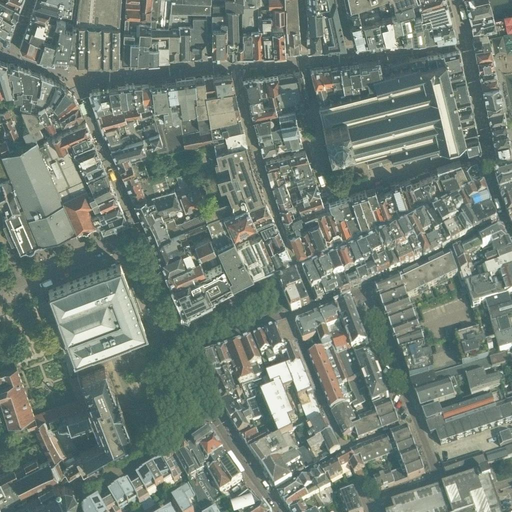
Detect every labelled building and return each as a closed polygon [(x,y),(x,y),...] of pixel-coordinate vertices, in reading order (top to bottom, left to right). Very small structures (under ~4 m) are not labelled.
[(0,0),(0,9),(14,18),(18,7),(5,0),(0,0)] [(70,14),(71,3),(61,0),(60,2),(58,2),(57,0),(34,0),(33,4),(45,7),(70,14)] [(120,9),(120,0),(74,0),(74,4),(72,18),(67,61),(75,61),(84,61),(99,61),(108,61),(108,30),(119,31),(118,31),(120,9)] [(125,0),(125,7),(123,38),(122,58),(121,58),(121,62),(148,60),(148,37),(150,34),(150,18),(150,9),(151,0),(125,0)] [(170,0),(170,11),(180,12),(187,12),(192,12),(205,12),(209,12),(209,0),(179,0),(180,0),(174,0),(170,0)] [(223,0),(224,0),(224,5),(220,4),(212,4),(212,16),(225,16),(225,38),(236,37),(237,37),(237,36),(241,36),(241,34),(237,34),(237,9),(241,9),(243,9),(243,0),(223,0)] [(243,0),(243,9),(241,9),(241,34),(241,36),(241,44),(241,55),(252,54),(262,53),(260,14),(259,8),(269,7),(284,6),(283,0),(243,0)] [(296,19),(294,0),(283,0),(284,6),(285,20),(287,52),(300,50),(298,27),(297,22),(296,19)] [(305,6),(307,30),(318,29),(321,48),(321,49),(345,46),(339,21),(335,0),(333,0),(316,0),(317,3),(305,6)] [(364,0),(358,0),(355,1),(366,44),(375,42),(364,0)] [(374,0),(364,0),(375,42),(385,41),(389,41),(384,20),(382,11),(380,0),(376,0),(380,10),(382,18),(380,19),(377,11),(376,5),(374,0)] [(380,0),(382,11),(412,0),(380,0)] [(412,0),(382,11),(384,20),(391,18),(394,29),(400,28),(402,28),(399,15),(438,0),(412,0)] [(438,0),(399,15),(402,28),(408,27),(421,26),(431,25),(431,22),(450,18),(445,0),(438,0)] [(469,18),(491,12),(487,0),(473,0),(465,2),(465,3),(469,18)] [(355,1),(343,3),(346,14),(350,31),(351,31),(352,37),(354,42),(353,43),(354,43),(354,44),(355,45),(356,45),(357,45),(361,44),(366,44),(355,1)] [(29,16),(46,20),(49,11),(32,6),(32,7),(30,15),(30,14),(29,16)] [(284,6),(269,7),(273,53),(283,52),(282,20),(285,20),(284,6)] [(260,14),(262,53),(273,53),(269,7),(259,8),(260,14)] [(0,35),(3,37),(7,36),(14,18),(0,9),(0,35)] [(53,21),(55,12),(49,11),(46,20),(53,21)] [(180,12),(170,11),(169,27),(168,58),(179,57),(180,12)] [(54,26),(57,13),(55,12),(53,21),(46,20),(43,29),(26,26),(20,43),(19,46),(21,51),(35,57),(40,39),(54,42),(57,27),(54,26)] [(187,12),(180,12),(179,57),(190,57),(192,18),(187,18),(187,12)] [(206,41),(205,12),(192,12),(192,18),(190,57),(206,56),(206,41)] [(491,12),(469,18),(470,18),(470,22),(470,23),(471,23),(471,25),(471,26),(472,30),(471,30),(472,31),(482,28),(494,26),(492,16),(491,12)] [(67,61),(72,18),(57,13),(54,26),(57,27),(54,42),(51,60),(67,61)] [(43,29),(46,20),(29,16),(26,26),(43,29)] [(225,16),(212,16),(212,25),(211,25),(211,41),(211,55),(212,55),(225,55),(225,38),(225,16)] [(155,18),(150,18),(150,34),(148,37),(148,60),(158,59),(158,26),(155,26),(155,18)] [(384,20),(389,41),(395,42),(396,42),(397,42),(394,29),(391,18),(384,20)] [(431,22),(431,25),(433,32),(435,31),(437,38),(451,36),(453,36),(454,34),(451,18),(450,18),(431,22)] [(421,26),(424,40),(437,38),(435,31),(433,32),(431,25),(421,26)] [(169,27),(158,26),(158,59),(168,58),(169,27)] [(408,27),(411,41),(424,40),(421,26),(408,27)] [(400,28),(403,42),(411,41),(408,27),(402,28),(400,28)] [(394,29),(397,42),(401,42),(402,42),(403,42),(400,28),(394,29)] [(307,50),(315,49),(321,48),(318,29),(307,30),(306,31),(307,50)] [(118,47),(119,31),(108,30),(108,61),(118,61),(119,47),(118,47)] [(472,38),(474,47),(489,45),(489,48),(498,47),(495,34),(487,35),(472,38)] [(236,37),(225,38),(225,55),(236,55),(241,55),(241,44),(236,45),(236,37)] [(492,39),(495,53),(500,52),(497,38),(492,39)] [(50,60),(51,60),(54,42),(40,39),(35,57),(50,60)] [(477,64),(478,67),(493,64),(501,62),(498,47),(489,48),(489,45),(474,47),(476,59),(477,64)] [(445,61),(446,68),(461,65),(458,49),(443,52),(444,58),(445,61)] [(442,52),(426,55),(427,61),(444,58),(443,52),(442,52)] [(408,58),(408,59),(409,65),(427,61),(426,55),(418,56),(408,58)] [(0,99),(5,97),(13,97),(13,93),(12,90),(12,89),(11,80),(5,61),(0,58),(0,99)] [(327,143),(331,159),(332,160),(332,161),(333,160),(334,162),(336,162),(336,160),(343,158),(344,160),(346,159),(345,157),(352,155),(353,157),(355,156),(355,155),(362,153),(362,154),(364,154),(393,146),(395,156),(401,154),(402,159),(403,160),(405,160),(405,159),(403,159),(402,155),(411,153),(412,157),(411,157),(411,158),(414,158),(412,152),(438,144),(440,151),(461,146),(462,151),(467,149),(464,137),(454,98),(449,79),(446,68),(445,61),(444,58),(427,61),(409,65),(408,59),(407,60),(407,59),(399,62),(398,61),(397,61),(398,62),(390,64),(386,65),(379,67),(380,74),(375,75),(376,83),(359,87),(354,88),(345,90),(338,92),(339,95),(335,96),(334,93),(327,95),(327,98),(318,100),(318,102),(317,102),(321,119),(325,118),(325,119),(321,120),(323,126),(327,143),(332,142),(327,143)] [(357,78),(359,87),(376,83),(375,75),(380,74),(379,67),(379,66),(378,59),(357,62),(361,77),(357,78)] [(9,62),(5,61),(11,80),(12,89),(12,90),(13,93),(13,97),(20,96),(16,65),(13,64),(13,62),(10,61),(9,62)] [(348,64),(354,88),(359,87),(357,78),(361,77),(357,62),(348,64)] [(494,73),(495,74),(503,73),(501,62),(493,64),(478,67),(479,75),(494,73)] [(339,65),(345,90),(354,88),(348,64),(339,65)] [(16,65),(20,96),(19,105),(26,107),(27,99),(29,89),(29,74),(29,69),(16,65)] [(330,66),(335,91),(338,90),(338,92),(345,90),(339,65),(330,66)] [(446,68),(449,79),(464,76),(462,69),(461,65),(446,68)] [(326,91),(327,95),(334,93),(334,91),(335,91),(330,66),(321,67),(324,83),(325,86),(326,91)] [(314,85),(324,83),(321,67),(311,69),(314,85)] [(26,107),(29,108),(30,99),(32,99),(36,91),(41,74),(29,69),(29,74),(29,89),(27,99),(26,107)] [(293,71),(298,96),(306,94),(301,70),(293,71)] [(286,92),(290,109),(294,108),(292,98),(298,96),(293,71),(285,73),(289,91),(286,92)] [(205,93),(233,88),(232,81),(232,80),(231,74),(231,73),(212,75),(203,76),(204,85),(205,93)] [(277,94),(286,92),(289,91),(285,73),(277,74),(279,86),(276,86),(277,94)] [(481,84),(496,81),(505,79),(503,73),(495,74),(494,73),(480,75),(479,75),(479,76),(479,77),(481,84)] [(36,91),(32,99),(42,101),(46,96),(53,78),(46,76),(41,74),(36,91)] [(260,94),(260,95),(262,105),(279,102),(277,94),(276,86),(279,86),(277,74),(264,76),(267,92),(260,94)] [(181,115),(184,134),(208,129),(205,93),(204,85),(203,76),(201,76),(197,75),(194,77),(196,96),(192,97),(194,112),(181,115)] [(264,76),(256,78),(260,94),(267,92),(264,76)] [(449,79),(454,98),(468,94),(464,76),(449,79)] [(181,133),(181,135),(184,134),(181,115),(194,112),(192,97),(196,96),(194,77),(175,80),(179,104),(171,106),(176,134),(181,133)] [(29,108),(38,110),(53,100),(63,84),(53,78),(46,96),(42,101),(32,99),(30,99),(29,108)] [(247,98),(260,95),(260,94),(256,78),(242,80),(244,85),(247,98)] [(184,148),(181,135),(181,133),(176,134),(171,106),(179,104),(175,80),(166,81),(161,81),(161,79),(154,80),(154,82),(148,83),(140,83),(134,84),(137,101),(135,102),(136,105),(121,107),(104,112),(97,114),(97,115),(99,119),(102,128),(104,128),(117,124),(121,133),(125,143),(110,147),(115,156),(134,151),(144,149),(144,148),(153,144),(157,155),(158,156),(184,148)] [(483,95),(485,101),(500,98),(508,96),(508,95),(506,88),(505,79),(496,81),(481,84),(481,85),(483,95)] [(32,131),(35,136),(35,137),(42,134),(38,127),(42,125),(41,125),(44,123),(49,130),(57,126),(55,122),(50,110),(55,108),(60,104),(72,92),(63,83),(63,84),(53,100),(38,110),(38,111),(35,112),(31,111),(21,110),(24,120),(28,128),(29,130),(30,132),(32,131)] [(137,101),(134,84),(125,85),(128,103),(135,102),(137,101)] [(128,103),(125,85),(117,86),(120,105),(128,103)] [(120,105),(117,86),(108,87),(110,99),(111,107),(112,107),(120,105)] [(110,99),(108,87),(99,89),(102,102),(110,99)] [(209,135),(241,128),(239,115),(239,113),(238,113),(237,109),(237,108),(236,103),(233,88),(205,93),(208,129),(209,135)] [(102,102),(99,89),(95,90),(95,89),(94,90),(92,90),(91,90),(89,91),(89,93),(89,94),(90,94),(91,96),(91,97),(92,100),(93,103),(93,104),(102,102)] [(316,92),(318,100),(327,98),(327,95),(326,91),(316,92)] [(72,92),(60,104),(55,108),(50,110),(55,122),(78,103),(72,92)] [(277,94),(279,102),(281,111),(290,109),(286,92),(277,94)] [(292,98),(294,108),(295,108),(296,108),(307,106),(308,105),(306,94),(298,96),(292,98)] [(454,98),(464,137),(476,134),(474,123),(470,105),(468,94),(454,98)] [(247,98),(250,107),(262,105),(260,95),(247,98)] [(485,101),(486,110),(501,106),(501,105),(510,103),(508,96),(500,98),(485,101)] [(104,109),(111,107),(110,99),(102,102),(93,104),(96,111),(104,109)] [(253,119),(255,130),(269,127),(269,126),(272,126),(270,120),(267,121),(265,116),(265,115),(265,114),(281,111),(279,102),(262,105),(250,107),(253,119)] [(55,122),(57,126),(61,124),(62,124),(65,123),(82,114),(81,112),(78,103),(55,122)] [(486,110),(489,121),(503,118),(511,117),(511,115),(510,103),(501,105),(501,106),(486,110)] [(0,121),(1,121),(1,122),(4,130),(3,137),(17,138),(18,135),(14,126),(10,118),(8,111),(7,110),(0,112),(0,121)] [(280,124),(296,120),(294,111),(284,113),(280,114),(277,114),(280,124)] [(511,117),(503,118),(489,121),(491,130),(505,127),(511,125),(511,117)] [(285,126),(290,145),(290,146),(301,143),(297,131),(296,120),(280,124),(280,127),(285,126)] [(56,133),(50,136),(55,148),(65,144),(67,147),(91,138),(85,121),(73,126),(64,129),(56,133)] [(102,128),(106,137),(121,133),(117,124),(104,128),(102,128)] [(493,141),(507,138),(508,139),(511,137),(511,125),(505,127),(491,130),(491,132),(493,141)] [(269,129),(272,136),(276,148),(290,145),(285,126),(280,127),(270,129),(269,126),(269,127),(269,129)] [(258,139),(272,136),(269,129),(269,127),(255,130),(258,138),(258,139)] [(214,151),(245,143),(243,134),(244,133),(243,130),(242,129),(241,128),(209,135),(211,141),(213,141),(214,150),(214,151)] [(184,148),(211,141),(209,135),(208,129),(184,134),(181,135),(184,148)] [(106,137),(110,147),(125,143),(121,133),(106,137)] [(464,137),(467,149),(477,147),(479,144),(476,134),(464,137)] [(1,153),(39,243),(39,244),(51,240),(56,239),(59,238),(63,236),(63,235),(74,231),(75,231),(75,230),(45,162),(49,160),(44,143),(38,145),(35,138),(35,137),(35,136),(29,139),(30,142),(9,150),(1,153)] [(45,162),(75,230),(82,228),(88,226),(94,224),(89,210),(95,208),(91,199),(86,189),(82,180),(78,172),(75,164),(71,156),(67,147),(65,144),(55,148),(50,136),(46,139),(43,141),(44,143),(49,160),(45,162)] [(272,136),(258,139),(260,144),(259,144),(260,147),(262,152),(262,153),(276,150),(276,148),(272,136)] [(507,138),(493,141),(494,150),(497,152),(508,150),(509,148),(511,148),(511,137),(508,139),(507,138)] [(94,146),(91,138),(67,147),(71,156),(94,146)] [(0,142),(0,150),(1,153),(9,150),(5,141),(0,142)] [(225,201),(229,211),(248,203),(263,198),(258,184),(252,168),(245,143),(214,151),(218,162),(214,164),(217,177),(216,177),(220,189),(225,187),(231,202),(225,201)] [(118,165),(122,174),(137,169),(140,175),(147,173),(147,172),(144,164),(137,167),(136,162),(135,162),(135,161),(137,160),(138,162),(157,155),(153,144),(144,148),(144,149),(134,151),(137,159),(118,165)] [(412,152),(414,158),(425,157),(428,157),(428,156),(430,156),(440,153),(440,151),(438,144),(412,152)] [(98,154),(94,146),(71,156),(75,164),(98,154)] [(393,146),(364,154),(367,165),(392,157),(395,156),(393,146)] [(0,199),(1,199),(3,204),(0,206),(1,208),(0,208),(0,212),(1,215),(4,214),(8,225),(10,229),(10,230),(13,237),(13,236),(15,241),(19,251),(24,249),(27,251),(33,249),(34,245),(39,243),(1,153),(0,150),(0,199)] [(115,156),(118,165),(137,159),(134,151),(115,156)] [(296,165),(308,160),(305,151),(293,154),(296,165)] [(101,162),(98,154),(75,164),(78,172),(101,162)] [(286,166),(287,171),(289,178),(295,176),(294,175),(299,173),(296,165),(293,154),(284,156),(278,158),(280,165),(281,168),(286,166)] [(475,156),(452,164),(459,183),(476,175),(477,174),(478,171),(479,170),(475,156)] [(266,168),(266,169),(280,165),(278,158),(264,161),(264,162),(265,162),(266,168)] [(299,173),(311,169),(308,160),(296,165),(299,173)] [(78,172),(82,180),(105,170),(101,162),(78,172)] [(182,165),(184,172),(192,170),(190,163),(182,165)] [(452,164),(437,169),(443,181),(446,189),(459,183),(452,164)] [(266,169),(269,177),(282,172),(282,173),(287,171),(286,166),(281,168),(280,165),(266,169)] [(122,174),(126,182),(136,179),(139,187),(148,185),(152,197),(162,194),(169,191),(164,174),(144,180),(144,179),(149,177),(147,173),(140,175),(137,169),(122,174)] [(284,180),(286,188),(297,184),(315,179),(311,169),(299,173),(294,175),(295,176),(289,178),(284,180)] [(437,169),(429,172),(434,185),(443,181),(437,169)] [(82,180),(86,189),(109,179),(105,170),(82,180)] [(271,185),(284,180),(289,178),(287,171),(282,173),(282,172),(269,177),(271,184),(271,185)] [(417,175),(417,176),(426,198),(437,193),(434,185),(429,172),(428,171),(417,175)] [(496,181),(498,187),(511,183),(511,173),(498,178),(496,181)] [(176,180),(178,187),(186,185),(183,175),(180,176),(181,179),(176,180)] [(417,176),(409,179),(418,201),(426,198),(417,176)] [(86,189),(91,199),(113,190),(109,179),(86,189)] [(133,200),(144,196),(145,199),(152,197),(148,185),(139,187),(136,179),(126,182),(133,200)] [(306,193),(307,195),(318,191),(315,179),(297,184),(298,184),(301,191),(302,194),(306,193)] [(409,179),(405,181),(413,204),(418,201),(409,179)] [(271,185),(273,192),(286,188),(284,180),(271,185)] [(389,183),(390,186),(398,210),(401,208),(407,206),(399,183),(398,180),(389,183)] [(405,181),(399,183),(407,206),(413,204),(405,181)] [(434,185),(437,193),(446,189),(443,181),(434,185)] [(511,183),(498,187),(501,195),(511,192),(511,183)] [(381,185),(374,188),(384,216),(391,213),(382,189),(381,185)] [(390,186),(382,189),(391,213),(398,210),(390,186)] [(464,195),(470,205),(479,201),(478,200),(487,195),(485,187),(482,186),(464,195)] [(169,215),(171,220),(173,219),(180,212),(178,208),(181,207),(177,198),(200,191),(198,188),(176,194),(174,190),(169,191),(162,194),(152,197),(155,205),(150,207),(152,215),(142,218),(143,222),(144,224),(147,230),(169,221),(166,216),(169,215)] [(273,192),(276,200),(289,196),(286,188),(273,192)] [(374,188),(366,190),(372,208),(376,219),(384,216),(374,188)] [(91,199),(95,208),(117,198),(113,190),(91,199)] [(366,190),(358,192),(368,223),(376,219),(372,208),(366,190)] [(171,220),(169,221),(147,230),(152,241),(153,243),(207,220),(227,212),(229,211),(225,201),(206,208),(200,191),(177,198),(181,207),(178,208),(180,212),(173,219),(171,220)] [(301,212),(312,207),(321,204),(322,203),(318,191),(307,195),(291,201),(291,203),(289,204),(292,213),(281,217),(282,219),(283,219),(301,212)] [(358,192),(350,195),(355,209),(361,226),(368,223),(358,192)] [(511,192),(501,195),(503,203),(511,200),(511,192)] [(350,195),(339,198),(344,213),(355,209),(350,195)] [(464,195),(457,199),(464,211),(461,213),(474,232),(480,229),(480,228),(473,216),(476,214),(470,205),(464,195)] [(492,207),(487,195),(478,200),(479,201),(470,205),(476,214),(479,213),(492,207)] [(133,200),(137,209),(149,205),(150,207),(155,205),(152,197),(145,199),(144,196),(133,200)] [(276,200),(279,208),(289,204),(291,203),(291,201),(289,196),(276,200)] [(117,198),(95,208),(100,218),(121,209),(117,198)] [(328,201),(341,234),(342,234),(347,231),(350,230),(344,213),(339,198),(328,201)] [(457,199),(449,202),(459,219),(457,220),(466,236),(473,232),(474,232),(461,213),(464,211),(457,199)] [(505,208),(507,215),(511,213),(511,200),(503,203),(505,208)] [(254,210),(250,211),(254,220),(270,213),(268,208),(264,201),(252,206),(254,210)] [(322,203),(321,204),(333,237),(341,234),(328,201),(322,203)] [(449,202),(441,207),(451,224),(460,239),(466,236),(457,220),(459,219),(449,202)] [(227,212),(230,219),(250,211),(247,205),(249,204),(248,203),(229,211),(227,212)] [(279,208),(281,217),(292,213),(289,204),(279,208)] [(333,237),(321,204),(312,207),(326,240),(333,237)] [(137,209),(142,218),(152,215),(150,207),(149,205),(137,209)] [(312,207),(301,212),(304,219),(307,225),(316,245),(326,240),(312,207)] [(441,207),(432,211),(444,232),(447,237),(452,244),(460,239),(451,224),(441,207)] [(492,208),(492,207),(479,213),(483,219),(495,215),(494,214),(492,208)] [(89,210),(94,224),(99,222),(101,227),(105,229),(127,221),(121,209),(100,218),(95,208),(89,210)] [(344,213),(350,230),(361,226),(355,209),(344,213)] [(230,219),(252,274),(263,269),(245,228),(255,224),(254,220),(250,211),(230,219)] [(432,211),(425,215),(436,236),(444,232),(432,211)] [(213,266),(212,266),(214,272),(213,272),(220,289),(230,284),(231,284),(232,283),(234,282),(235,282),(235,281),(251,274),(252,274),(230,219),(227,212),(207,220),(212,233),(211,234),(215,244),(230,275),(228,276),(225,271),(220,262),(219,259),(212,262),(213,266)] [(283,219),(287,229),(294,226),(293,224),(301,221),(304,219),(301,212),(283,219)] [(254,220),(255,224),(257,227),(273,220),(270,213),(254,220)] [(473,216),(480,228),(486,225),(486,226),(496,221),(497,219),(495,215),(483,219),(479,213),(476,214),(473,216)] [(416,219),(426,240),(432,253),(442,249),(436,236),(425,215),(416,219)] [(416,219),(407,224),(416,245),(426,240),(416,219)] [(208,228),(211,234),(212,233),(207,220),(153,243),(156,250),(203,230),(208,228)] [(273,220),(257,227),(261,236),(268,232),(277,229),(273,220)] [(294,226),(287,229),(285,229),(287,234),(296,255),(295,255),(296,255),(305,250),(306,250),(298,229),(301,228),(301,226),(302,225),(301,221),(293,224),(294,226)] [(245,228),(263,269),(264,269),(265,268),(266,268),(273,265),(274,265),(261,236),(257,227),(255,224),(245,228)] [(407,224),(397,229),(414,261),(423,258),(416,245),(407,224)] [(303,227),(302,225),(301,226),(301,228),(298,229),(306,250),(316,245),(307,225),(303,227)] [(277,229),(268,232),(275,247),(283,243),(277,229)] [(397,229),(386,235),(400,268),(414,261),(397,229)] [(480,239),(479,240),(483,248),(491,244),(493,250),(509,243),(508,242),(503,232),(504,232),(503,231),(500,229),(499,230),(492,234),(491,234),(490,234),(483,238),(482,238),(482,239),(480,240),(480,239)] [(156,250),(159,256),(205,236),(203,230),(156,250)] [(261,236),(274,265),(282,261),(275,247),(268,232),(261,236)] [(444,232),(436,236),(442,249),(452,244),(447,237),(444,232)] [(165,270),(166,270),(206,252),(215,248),(209,236),(210,236),(209,234),(205,236),(159,256),(165,270)] [(386,235),(376,240),(391,272),(400,268),(386,235)] [(376,240),(366,245),(379,278),(391,272),(376,240)] [(426,240),(416,245),(423,258),(423,259),(433,254),(432,253),(426,240)] [(468,262),(458,266),(461,274),(480,266),(484,265),(485,267),(487,266),(488,266),(483,254),(484,250),(483,248),(479,240),(477,241),(481,250),(474,253),(466,258),(468,262)] [(477,241),(470,244),(474,253),(481,250),(477,241)] [(275,247),(282,261),(290,258),(290,257),(289,256),(283,243),(275,247)] [(483,254),(488,266),(498,262),(496,258),(511,252),(511,250),(509,243),(493,250),(491,244),(483,248),(484,250),(483,254)] [(470,244),(462,248),(466,258),(474,253),(470,244)] [(366,245),(357,249),(367,274),(370,282),(379,278),(366,245)] [(453,252),(454,253),(458,266),(468,262),(466,258),(462,248),(453,252)] [(348,253),(357,276),(358,278),(367,274),(357,249),(356,249),(356,250),(354,250),(354,251),(350,252),(349,253),(348,253)] [(212,262),(210,263),(206,252),(166,270),(166,271),(167,273),(168,275),(171,281),(172,284),(183,279),(212,266),(213,266),(212,262)] [(484,265),(480,266),(482,272),(511,261),(511,252),(496,258),(498,262),(488,266),(487,266),(485,267),(484,265)] [(338,258),(347,281),(357,276),(348,253),(347,253),(347,254),(344,255),(342,256),(341,256),(338,258),(338,257),(338,258)] [(452,254),(458,276),(462,289),(466,288),(511,272),(511,261),(482,272),(480,266),(461,274),(458,266),(454,253),(452,254)] [(418,270),(428,290),(438,286),(438,285),(447,281),(458,276),(452,254),(418,270)] [(328,262),(327,262),(338,287),(336,288),(338,291),(336,292),(337,293),(338,292),(339,294),(350,289),(347,281),(338,258),(337,258),(328,262)] [(318,266),(313,268),(321,286),(326,299),(339,294),(338,292),(337,293),(336,292),(338,291),(336,288),(338,287),(327,262),(318,266)] [(65,335),(72,354),(73,358),(91,351),(91,352),(127,338),(145,331),(136,309),(137,309),(128,286),(119,264),(102,270),(66,283),(66,284),(48,290),(56,313),(64,336),(65,335)] [(212,266),(183,279),(194,302),(199,300),(210,294),(219,289),(220,289),(213,272),(214,272),(212,266)] [(312,292),(312,293),(317,291),(316,288),(321,286),(313,268),(304,272),(303,272),(304,273),(312,292)] [(418,270),(398,280),(407,300),(419,295),(419,294),(428,290),(418,270)] [(511,297),(511,296),(511,272),(466,288),(473,310),(486,305),(505,299),(511,297)] [(358,278),(361,286),(370,282),(367,274),(358,278)] [(284,296),(286,301),(296,296),(301,309),(310,306),(297,276),(298,276),(297,275),(296,276),(291,278),(290,278),(291,278),(288,280),(287,279),(287,280),(282,282),(281,282),(281,283),(280,283),(280,284),(280,285),(280,286),(280,287),(282,290),(281,290),(282,291),(281,291),(284,296)] [(357,276),(347,281),(350,289),(361,286),(358,278),(357,276)] [(183,279),(172,284),(182,305),(185,306),(186,307),(186,306),(194,302),(183,279)] [(375,290),(384,314),(409,305),(407,300),(398,280),(375,290)] [(317,291),(312,293),(317,303),(326,299),(321,286),(316,288),(317,291)] [(286,301),(291,313),(301,309),(296,296),(286,301)] [(511,296),(511,297),(505,299),(473,310),(475,315),(483,313),(488,312),(488,313),(499,310),(500,311),(511,307),(511,296)] [(352,352),(354,359),(356,359),(353,352),(368,346),(353,307),(351,301),(336,308),(333,309),(341,332),(342,334),(350,353),(352,352)] [(384,314),(400,355),(425,347),(419,332),(409,305),(384,314)] [(475,317),(480,331),(511,321),(511,307),(500,311),(499,310),(488,313),(475,317)] [(341,384),(342,386),(347,384),(348,385),(353,382),(355,381),(354,380),(360,377),(354,359),(352,352),(350,353),(342,334),(336,336),(335,334),(333,335),(333,333),(339,331),(339,333),(341,332),(333,309),(324,313),(321,315),(327,331),(317,335),(323,351),(327,350),(328,352),(329,355),(331,359),(332,363),(334,366),(335,368),(336,371),(337,374),(338,377),(340,381),(341,384)] [(315,336),(317,335),(327,331),(321,315),(308,319),(315,336)] [(316,338),(315,336),(308,319),(298,324),(296,327),(297,328),(303,344),(316,338)] [(454,339),(463,367),(481,362),(489,360),(507,355),(511,353),(511,321),(480,331),(478,332),(454,339)] [(285,353),(295,349),(286,328),(286,329),(286,327),(279,330),(279,331),(277,332),(285,353)] [(287,358),(285,353),(277,332),(265,337),(274,358),(281,355),(283,359),(287,358)] [(274,358),(265,337),(254,341),(254,342),(255,342),(261,357),(265,367),(276,362),(274,358)] [(241,346),(260,392),(266,390),(262,378),(264,377),(262,373),(265,372),(252,343),(252,342),(241,346)] [(257,398),(261,397),(261,395),(260,392),(241,346),(225,352),(234,375),(243,398),(249,414),(252,422),(263,417),(257,402),(259,401),(257,398)] [(400,355),(410,382),(434,375),(432,369),(433,369),(433,363),(431,357),(428,358),(425,347),(400,355)] [(279,439),(288,435),(292,432),(288,422),(294,420),(282,394),(292,390),(308,425),(322,418),(295,349),(285,353),(287,358),(291,368),(266,377),(271,389),(273,388),(274,390),(261,395),(261,397),(279,439)] [(308,356),(312,366),(331,359),(329,355),(325,357),(324,354),(328,352),(327,350),(323,351),(310,357),(309,356),(308,356)] [(223,379),(234,375),(225,352),(214,356),(223,377),(223,379)] [(354,359),(360,377),(373,405),(389,398),(371,352),(370,352),(370,353),(356,359),(354,359)] [(481,362),(484,372),(493,370),(492,369),(496,368),(496,369),(511,364),(511,353),(507,355),(489,360),(481,362)] [(211,380),(211,381),(223,377),(214,356),(210,357),(204,360),(203,359),(202,360),(203,361),(206,368),(206,369),(207,372),(208,373),(211,380)] [(312,366),(316,376),(335,368),(334,366),(330,367),(329,364),(332,363),(331,359),(312,366)] [(410,382),(415,394),(457,380),(466,377),(484,372),(481,362),(463,367),(434,375),(410,382)] [(511,364),(496,369),(497,373),(503,371),(504,371),(510,369),(511,367),(511,364)] [(46,418),(43,412),(34,415),(28,398),(16,366),(8,370),(8,369),(0,372),(0,399),(3,409),(8,425),(24,419),(27,427),(33,424),(40,439),(43,447),(53,443),(51,440),(49,435),(53,433),(46,418)] [(48,457),(49,460),(1,485),(5,494),(9,500),(21,494),(41,483),(57,476),(56,475),(64,472),(67,478),(68,477),(70,476),(72,475),(81,469),(80,468),(86,464),(86,465),(87,465),(97,460),(104,457),(110,453),(127,443),(130,445),(133,443),(135,441),(135,440),(134,437),(131,435),(130,435),(121,412),(122,412),(121,408),(117,399),(116,396),(115,396),(104,367),(104,368),(95,371),(89,373),(88,374),(82,376),(81,376),(81,377),(79,377),(78,375),(77,372),(75,372),(76,374),(76,375),(86,405),(46,418),(53,433),(51,427),(57,425),(58,427),(59,427),(61,427),(62,428),(63,428),(63,427),(64,427),(65,428),(64,429),(65,429),(67,429),(67,430),(68,430),(68,429),(69,429),(70,429),(70,428),(69,428),(75,426),(76,427),(77,426),(77,425),(83,423),(83,424),(84,424),(84,423),(90,420),(92,421),(99,441),(92,445),(91,443),(93,442),(86,430),(71,438),(78,450),(86,446),(87,448),(79,452),(74,455),(69,458),(71,460),(65,465),(66,468),(64,469),(62,470),(56,458),(59,457),(60,456),(61,456),(53,443),(43,447),(48,457)] [(316,376),(320,385),(338,377),(337,374),(333,375),(332,372),(336,371),(335,368),(316,376)] [(471,398),(486,393),(502,389),(506,387),(502,377),(499,378),(499,377),(487,380),(484,372),(466,377),(471,398)] [(86,405),(76,375),(69,378),(76,400),(43,411),(43,412),(46,418),(86,405)] [(214,389),(222,406),(243,398),(234,375),(223,379),(226,385),(214,389)] [(211,381),(214,389),(226,385),(223,379),(223,377),(211,381)] [(320,385),(323,394),(342,386),(341,384),(337,385),(336,383),(340,381),(338,377),(320,385)] [(457,380),(415,394),(421,409),(450,400),(452,405),(455,403),(454,399),(455,399),(454,396),(458,395),(455,387),(459,386),(457,380)] [(356,402),(352,404),(354,408),(365,403),(353,382),(348,385),(356,402)] [(323,394),(327,403),(347,395),(345,391),(340,393),(339,390),(343,389),(342,386),(323,394)] [(511,407),(508,408),(505,398),(502,389),(486,393),(497,426),(497,427),(499,431),(507,428),(506,424),(506,423),(511,420),(511,407)] [(440,445),(497,426),(486,393),(471,398),(455,403),(452,405),(422,414),(426,423),(431,436),(437,434),(440,445)] [(332,413),(350,404),(349,402),(345,404),(343,401),(348,399),(347,395),(327,403),(331,413),(332,413)] [(231,423),(249,414),(243,398),(222,406),(222,408),(223,408),(227,415),(226,415),(227,417),(227,416),(229,419),(229,420),(230,420),(231,423)] [(375,414),(378,420),(394,413),(390,402),(373,409),(375,414)] [(332,414),(336,422),(352,414),(348,406),(350,405),(350,404),(332,413),(332,414)] [(391,437),(393,442),(397,454),(401,462),(417,455),(408,430),(401,433),(400,429),(398,424),(399,424),(394,413),(378,420),(382,431),(387,429),(389,433),(391,437)] [(250,430),(246,425),(250,423),(252,422),(249,414),(231,423),(232,424),(236,430),(235,430),(236,432),(237,432),(238,435),(239,436),(250,430)] [(336,422),(340,431),(351,425),(356,423),(352,414),(336,422)] [(382,431),(378,420),(375,414),(368,417),(374,434),(382,431)] [(365,437),(374,434),(368,417),(359,420),(361,426),(365,437)] [(299,450),(263,469),(265,473),(263,474),(266,478),(267,477),(275,489),(292,479),(291,478),(305,469),(299,460),(303,458),(302,456),(310,451),(311,454),(324,446),(328,453),(319,458),(321,462),(322,461),(322,462),(323,461),(326,459),(327,459),(327,458),(329,457),(330,456),(330,457),(340,451),(331,432),(330,433),(323,418),(322,418),(308,425),(306,426),(306,427),(308,427),(308,428),(311,427),(317,438),(315,439),(316,441),(299,450)] [(358,440),(365,437),(361,426),(353,429),(351,425),(340,431),(344,439),(353,434),(356,436),(358,440)] [(303,439),(298,430),(295,431),(302,445),(310,440),(308,436),(303,439)] [(241,439),(246,447),(259,439),(255,431),(241,439)] [(511,443),(511,432),(497,438),(500,448),(511,443)] [(208,434),(193,445),(197,454),(216,442),(215,440),(214,440),(212,436),(212,435),(211,434),(208,434)] [(246,447),(251,454),(272,443),(268,434),(259,439),(246,447)] [(251,454),(263,469),(299,450),(298,448),(296,450),(288,435),(279,439),(272,443),(251,454)] [(378,442),(385,458),(394,455),(393,455),(397,454),(393,442),(389,444),(387,438),(378,442)] [(211,462),(224,454),(216,442),(197,454),(207,470),(207,469),(205,466),(211,462)] [(369,445),(376,462),(385,458),(378,442),(369,445)] [(207,471),(207,470),(197,454),(193,445),(186,449),(187,449),(206,482),(211,479),(207,471)] [(360,461),(363,467),(364,467),(365,466),(376,462),(369,445),(361,448),(360,448),(359,449),(358,449),(357,450),(351,453),(356,463),(360,461)] [(511,446),(505,449),(505,450),(495,453),(498,460),(507,457),(508,458),(511,456),(511,446)] [(208,508),(223,500),(220,495),(211,479),(206,482),(187,449),(182,452),(181,452),(180,452),(179,452),(178,453),(177,454),(176,455),(176,456),(175,456),(175,457),(177,460),(178,461),(185,474),(189,480),(188,481),(197,498),(199,507),(198,507),(201,511),(208,508)] [(345,456),(351,468),(355,476),(358,483),(365,480),(362,472),(365,471),(363,467),(360,461),(356,463),(351,453),(345,456)] [(216,470),(229,462),(224,454),(211,462),(216,470)] [(482,454),(475,456),(479,467),(485,465),(485,464),(482,454)] [(417,455),(401,462),(403,469),(407,481),(424,474),(417,455)] [(184,474),(185,474),(178,461),(177,460),(175,457),(175,456),(151,471),(150,471),(160,488),(161,488),(164,486),(164,485),(172,480),(174,483),(180,480),(178,477),(184,473),(184,474)] [(337,461),(342,472),(351,468),(345,456),(337,461)] [(475,456),(468,458),(471,470),(479,467),(475,456)] [(13,469),(0,475),(0,483),(1,485),(49,460),(39,465),(38,463),(37,460),(36,458),(13,470),(13,469)] [(459,461),(464,472),(471,470),(468,458),(459,461)] [(325,478),(326,480),(328,478),(330,483),(344,476),(342,472),(337,461),(320,469),(325,478)] [(464,472),(459,461),(444,466),(444,465),(442,466),(447,478),(456,475),(464,472)] [(207,471),(211,479),(220,495),(224,493),(231,488),(242,481),(240,478),(237,474),(235,471),(233,467),(232,466),(229,463),(230,463),(229,462),(216,470),(212,472),(211,470),(209,470),(207,471)] [(317,483),(325,478),(320,469),(320,470),(312,474),(317,483)] [(407,481),(403,469),(389,475),(391,481),(393,486),(407,481)] [(156,490),(160,488),(150,471),(133,481),(150,510),(155,507),(148,495),(156,490)] [(500,511),(490,483),(491,482),(488,473),(480,476),(481,477),(392,507),(393,511),(500,511)] [(289,511),(290,511),(330,487),(325,480),(326,480),(325,478),(317,483),(312,474),(307,478),(311,486),(304,491),(284,505),(289,511)] [(391,481),(389,475),(374,481),(376,486),(391,481)] [(307,478),(299,483),(304,491),(311,486),(307,478)] [(144,511),(147,511),(150,510),(133,481),(119,490),(129,507),(129,506),(137,501),(144,511)] [(378,492),(393,486),(391,481),(376,486),(378,492)] [(69,511),(68,510),(69,510),(71,509),(71,507),(70,506),(69,505),(73,503),(74,504),(75,503),(74,502),(76,495),(77,495),(77,494),(75,494),(72,489),(73,487),(72,486),(71,487),(64,486),(64,484),(62,485),(63,486),(59,488),(59,487),(58,486),(56,485),(54,487),(52,483),(53,483),(52,482),(50,483),(38,491),(38,490),(36,490),(38,494),(27,501),(25,498),(26,498),(25,497),(16,502),(16,503),(17,503),(19,505),(15,508),(12,502),(22,496),(21,494),(9,500),(5,494),(0,496),(0,511),(69,511)] [(279,497),(284,505),(304,491),(299,483),(280,494),(279,497)] [(173,494),(174,496),(177,500),(173,502),(178,511),(192,511),(187,502),(195,497),(192,491),(189,485),(173,494)] [(319,511),(321,511),(325,509),(333,504),(329,496),(333,494),(330,487),(290,511),(319,511)] [(128,507),(129,507),(119,490),(105,498),(108,504),(113,511),(112,511),(120,511),(122,510),(128,506),(128,507)] [(339,496),(342,504),(358,498),(355,490),(339,496)] [(223,500),(230,511),(238,511),(235,506),(228,494),(225,494),(224,493),(220,495),(223,500)] [(256,511),(259,510),(263,508),(253,494),(235,506),(238,511),(256,511)] [(342,504),(345,511),(360,505),(358,498),(342,504)] [(112,511),(113,511),(108,504),(105,506),(103,507),(99,501),(91,506),(95,511),(112,511)]
